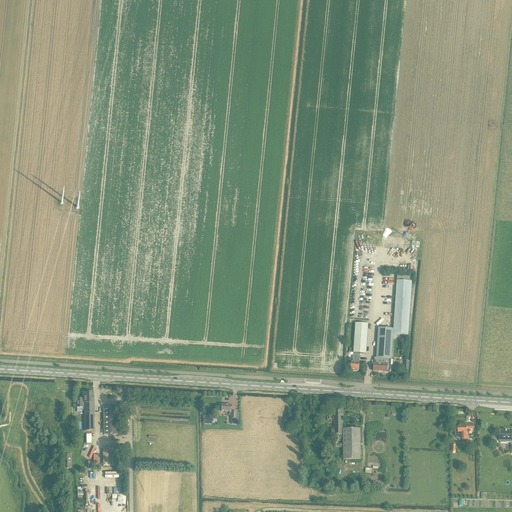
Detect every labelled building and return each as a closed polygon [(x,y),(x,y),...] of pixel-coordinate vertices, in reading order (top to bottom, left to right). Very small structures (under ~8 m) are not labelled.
[(397,281),(394,326),(409,327),(412,282),(397,281)] [(354,353),(366,354),(368,324),(356,323),(354,353)] [(379,328),(376,358),(391,359),(393,338),(397,338),(397,334),(408,335),(409,327),(394,326),(394,329),(379,328)] [(360,357),(360,355),(353,355),(353,362),(351,362),(351,369),(359,369),(360,363),(359,363),(360,357)] [(376,358),(374,358),(373,371),(384,372),(384,373),(385,373),(386,372),(388,372),(389,372),(390,371),(391,371),(391,370),(391,359),(376,358)] [(82,412),(82,406),(84,406),(85,431),(94,431),(94,393),(84,393),(84,402),(82,402),(82,399),(77,399),(77,404),(73,404),(73,408),(76,408),(76,409),(77,409),(77,412),(82,412)] [(229,412),(229,415),(231,415),(231,418),(236,419),(236,412),(231,412),(232,405),(221,405),(221,411),(229,412)] [(103,408),(104,435),(119,435),(118,408),(103,408)] [(327,415),(328,437),(334,438),(334,447),(343,448),(344,460),(361,460),(360,429),(360,416),(349,416),(348,416),(348,429),(344,429),(343,409),(334,409),(334,415),(327,415)] [(462,440),(468,440),(468,432),(467,433),(467,430),(473,430),(473,424),(467,424),(466,426),(455,426),(455,434),(455,435),(455,436),(456,437),(457,438),(458,438),(459,439),(461,439),(462,438),(462,440)] [(499,442),(506,443),(506,442),(510,442),(510,441),(511,441),(511,431),(506,431),(506,430),(505,430),(499,430),(499,440),(499,442)] [(103,449),(104,467),(112,466),(112,448),(103,449)]
